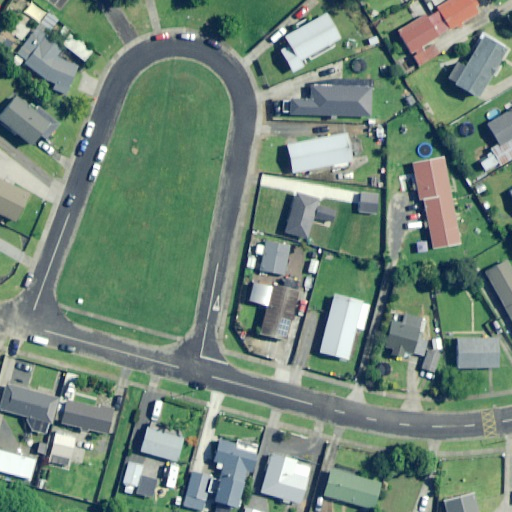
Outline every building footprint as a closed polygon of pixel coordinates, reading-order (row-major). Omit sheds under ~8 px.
[(477,11),(469,0),(446,0),(435,7),(437,10),(426,17),(423,13),(395,31),(417,66),(438,53),(430,41),(477,11)] [(338,38),(324,14),(282,37),(288,47),(279,52),(290,72),(302,66),(299,61),(338,38)] [(90,52),(68,34),(60,44),(82,61),(90,52)] [(476,99),(490,75),(494,77),(508,53),(480,36),(462,67),(454,62),(444,80),(476,99)] [(79,68),(40,42),(24,65),(64,91),(79,68)] [(369,89),(310,86),(309,100),(287,99),(287,114),(368,118),(369,89)] [(38,136),(50,145),(57,136),(52,132),(58,123),(35,106),(32,110),(13,96),(0,113),(0,123),(30,146),(38,136)] [(491,152),(485,155),(486,157),(478,162),(483,171),(497,162),(499,165),(511,157),(511,142),(510,139),(511,138),(511,107),(485,124),(497,144),(489,149),(491,152)] [(349,161),(344,133),(284,145),(290,173),(349,161)] [(458,244),(442,158),(410,164),(417,200),(421,199),(430,249),(458,244)] [(0,215),(16,223),(30,194),(0,179),(0,215)] [(287,245),(263,241),(263,245),(255,244),(253,253),(261,255),(258,270),(281,275),(287,245)] [(511,276),(503,260),(483,272),(511,324),(511,276)] [(296,292),(269,285),(256,334),(283,341),(296,292)] [(360,302),(332,294),(317,352),(345,360),(360,302)] [(389,356),(409,360),(410,355),(417,356),(421,338),(414,337),(418,317),(402,314),(400,323),(388,320),(382,347),(390,348),(389,356)] [(495,368),(495,338),(455,339),(455,368),(495,368)] [(437,355),(424,351),(419,369),(432,373),(437,355)] [(54,399),(5,383),(0,399),(0,410),(31,420),(29,427),(44,431),(54,399)] [(77,428),(76,431),(86,434),(87,430),(104,434),(110,411),(64,400),(62,407),(58,406),(54,422),(77,428)] [(180,439),(144,429),(138,452),(174,461),(180,439)] [(73,438),(54,433),(47,462),(66,466),(73,438)] [(189,468),(178,506),(199,511),(201,511),(207,493),(212,494),(210,501),(217,503),(213,511),(231,511),(244,471),(248,472),(254,455),(242,452),(244,445),(227,440),(226,442),(216,440),(210,461),(221,464),(217,477),(189,468)] [(297,504),(308,469),(294,465),(296,459),(271,451),(258,493),(279,499),(278,502),(286,504),(287,501),(297,504)] [(140,466),(127,462),(121,483),(134,486),(140,466)] [(378,484),(329,469),(321,496),(370,510),(378,484)] [(474,511),(470,495),(440,503),(442,511),(474,511)]
